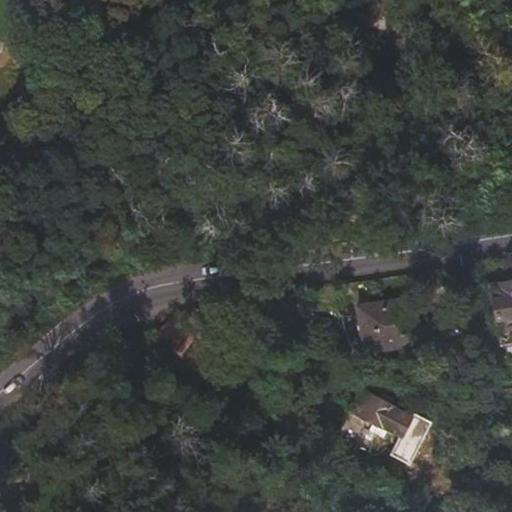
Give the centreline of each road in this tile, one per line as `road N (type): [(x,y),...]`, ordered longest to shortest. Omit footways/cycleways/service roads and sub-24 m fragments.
road 1 (secondary): [(0,402),(76,333),(122,309),(253,278),(511,236)]
road 2 (track): [(511,37),(343,0)]
